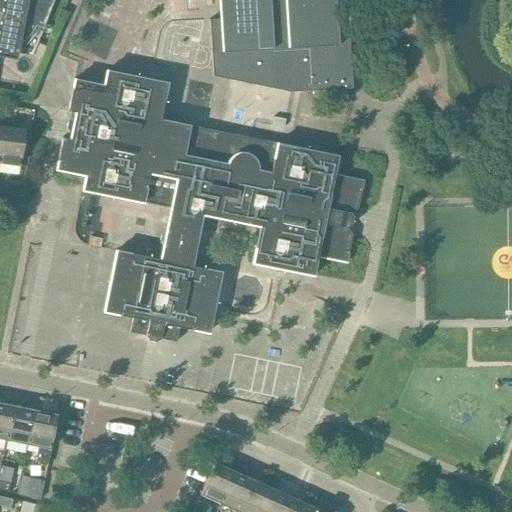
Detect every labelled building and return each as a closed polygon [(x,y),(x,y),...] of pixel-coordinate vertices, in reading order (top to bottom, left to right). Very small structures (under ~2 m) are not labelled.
[(0,49),(32,56),(45,23),(40,22),(42,11),(44,11),(46,0),(48,0),(49,0),(48,0),(1,0),(0,7),(0,49)] [(338,38),(335,0),(218,0),(220,19),(209,20),(212,76),(228,79),(287,92),(288,92),(332,89),(348,88),(352,87),(351,75),(349,38),(338,38)] [(352,29),(351,23),(351,16),(350,16),(350,15),(346,16),(346,17),(339,17),(340,36),(349,36),(352,36),(352,29)] [(352,235),(346,226),(348,214),(357,208),(363,180),(333,174),(337,155),(160,119),(167,83),(106,70),(103,85),(74,79),(67,110),(75,112),(69,139),(62,137),(55,169),(85,175),(82,190),(170,208),(159,259),(115,250),(103,311),(132,317),(129,332),(176,341),(179,327),(208,333),(221,271),(191,265),(202,214),(259,226),(252,263),(313,275),(317,256),(346,262),(352,235)] [(347,90),(331,90),(332,100),(348,99),(347,90)] [(3,127),(0,156),(0,162),(20,165),(24,130),(3,127)] [(0,201),(15,204),(19,204),(21,188),(0,185),(0,201)] [(13,405),(0,402),(0,439),(6,440),(13,405)] [(34,410),(13,405),(6,440),(27,445),(34,410)] [(34,410),(27,445),(38,447),(35,464),(47,466),(50,450),(49,450),(49,449),(56,414),(34,410)] [(215,462),(200,494),(220,504),(235,471),(215,462)] [(240,511),(255,480),(235,471),(220,504),(238,511),(240,511)] [(17,495),(40,500),(44,481),(21,477),(17,495)] [(0,480),(0,489),(8,491),(10,483),(0,480)] [(263,511),(274,489),(255,480),(240,511),(263,511)] [(287,511),(294,498),(274,489),(263,511),(287,511)] [(0,496),(0,497),(0,505),(10,508),(13,499),(0,496)] [(311,511),(314,507),(294,498),(287,511),(311,511)]
